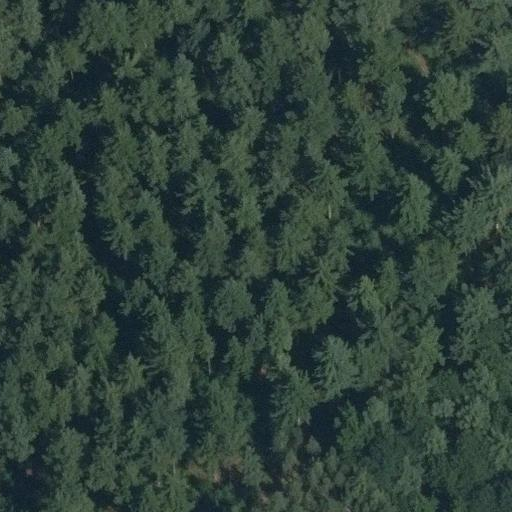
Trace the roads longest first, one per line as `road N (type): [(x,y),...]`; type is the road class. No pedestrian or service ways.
road 1 (track): [(253,511),(511,279)]
road 2 (track): [(511,170),(447,91),(398,0)]
